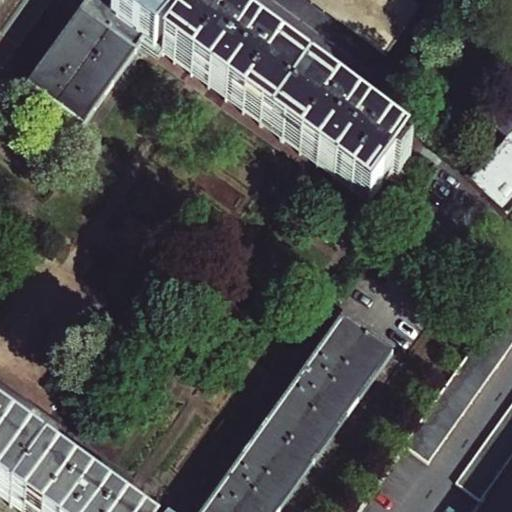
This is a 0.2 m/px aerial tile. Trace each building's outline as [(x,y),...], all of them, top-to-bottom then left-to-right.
[(407,155),(358,120),(200,5),(194,1),(192,0),(95,0),(28,92),(84,132),(146,47),(156,54),(158,52),(370,205),(407,155)] [(243,0),(203,0),(200,5),(358,120),(375,96),(376,95),(243,0)] [(421,6),(420,7),(409,0),(306,0),(384,57),(383,58),(385,59),(422,7),(421,6)] [(511,102),(511,103),(511,102),(511,128),(505,137),(507,138),(468,181),(505,215),(511,207),(511,102)] [(429,464),(511,348),(511,297),(405,447),(429,464)] [(110,511),(0,432),(0,499),(17,511),(282,511),(393,358),(344,323),(207,511),(110,511)] [(511,459),(511,408),(457,484),(482,502),(511,459)]
